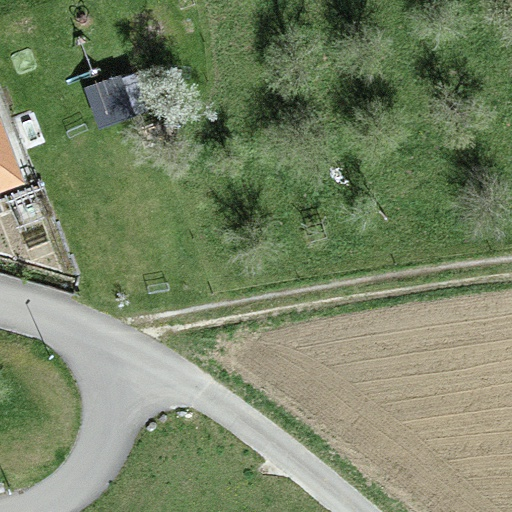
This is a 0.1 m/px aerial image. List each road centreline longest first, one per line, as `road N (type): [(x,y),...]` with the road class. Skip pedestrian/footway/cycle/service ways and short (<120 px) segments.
road 1 (track): [(96,335),(511,267)]
road 2 (unclassified): [(129,358),(202,393),(353,511)]
road 3 (residential): [(129,358),(80,472),(23,511)]
road 4 (residential): [(0,301),(70,322),(129,358)]
